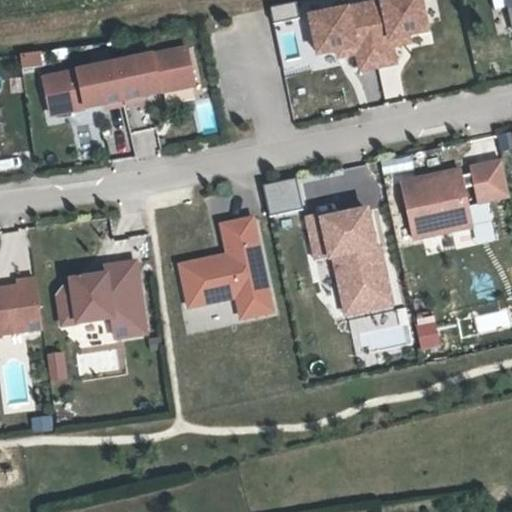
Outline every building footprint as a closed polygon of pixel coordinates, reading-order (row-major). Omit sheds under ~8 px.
[(421,0),(368,0),(363,1),(377,64),(394,60),(391,43),(402,40),(401,34),(427,28),(421,0)] [(363,1),(308,13),(317,52),(343,46),(344,53),(356,50),(359,68),(377,64),(363,1)] [(38,49),(17,54),(20,67),(41,62),(38,49)] [(190,53),(44,69),(48,103),(82,99),(83,104),(159,95),(159,90),(193,86),(190,53)] [(194,103),(203,129),(215,125),(207,99),(194,103)] [(460,169),(401,181),(414,238),(472,225),(463,187),(475,184),(478,201),(509,195),(502,160),(471,166),(472,173),(461,175),(460,169)] [(342,295),(386,286),(379,254),(371,255),(369,247),(374,246),(366,209),(338,215),(337,211),(306,218),(315,259),(333,255),(342,295)] [(251,217),(221,223),(228,254),(179,264),(187,304),(266,289),(251,217)] [(145,332),(134,261),(103,266),(104,274),(87,276),(70,279),(71,285),(62,286),(57,294),(59,312),(74,310),(76,322),(111,317),(114,337),(145,332)] [(87,276),(104,274),(103,266),(86,268),(87,276)] [(17,285),(0,287),(0,332),(41,327),(34,278),(16,280),(17,285)] [(386,286),(342,295),(346,311),(390,302),(386,286)] [(266,289),(235,295),(239,315),(270,309),(266,289)] [(74,310),(59,312),(61,324),(76,322),(74,310)] [(433,318),(413,324),(421,352),(441,346),(433,318)] [(65,350),(44,353),(49,382),(69,380),(65,350)] [(51,414),(30,417),(32,433),(53,430),(51,414)]
